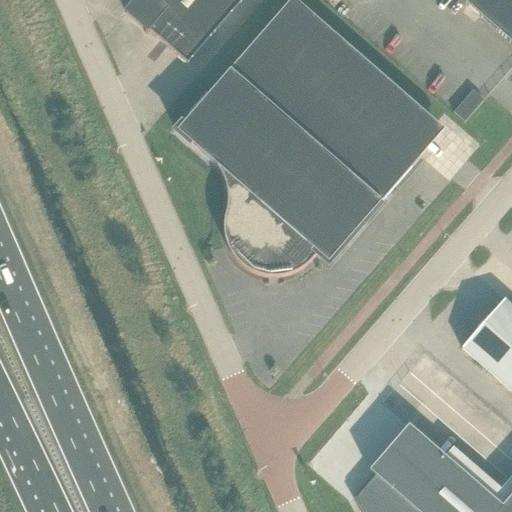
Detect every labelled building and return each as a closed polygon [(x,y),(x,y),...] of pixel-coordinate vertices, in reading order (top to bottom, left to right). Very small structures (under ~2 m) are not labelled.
[(137,0),(125,14),(146,31),(144,33),(146,35),(148,33),(185,66),(242,0),(137,0)] [(327,264),(419,158),(411,151),(435,124),(292,0),(290,0),(175,132),(216,167),(218,171),(219,172),(221,176),(222,178),(222,179),(224,183),(224,185),(225,189),(226,193),(226,199),(226,201),(223,222),(223,225),(222,227),(222,229),(223,232),(223,236),(224,239),(225,243),(225,244),(226,247),(228,251),(230,255),(233,259),(236,262),(238,265),(241,267),(243,269),(246,271),(249,273),(252,274),(257,276),(262,277),(265,278),(269,278),(270,279),(275,279),(278,278),(282,278),(285,277),(288,276),(292,275),(295,273),(298,272),(301,270),(303,268),(306,266),(308,263),(316,254),(327,264)] [(511,0),(459,0),(511,46),(511,0)] [(442,136),(462,153),(476,136),(443,110),(434,121),(446,131),(442,136)] [(511,393),(511,308),(503,301),(461,349),(511,393)] [(511,511),(511,494),(500,508),(407,427),(368,472),(374,477),(354,500),(359,509),(360,511),(511,511)]
